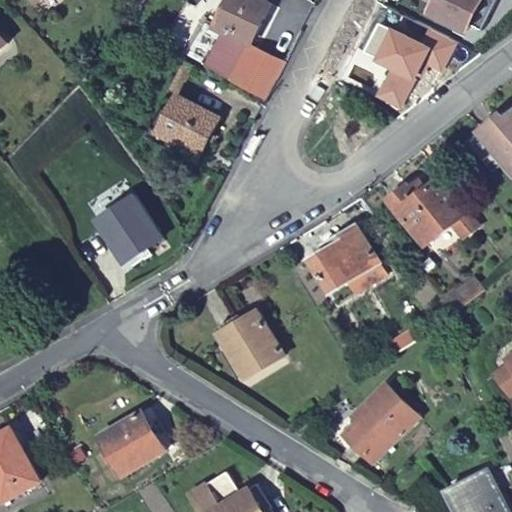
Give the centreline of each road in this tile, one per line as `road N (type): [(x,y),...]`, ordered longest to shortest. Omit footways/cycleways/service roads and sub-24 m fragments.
road 1 (residential): [(379,510),(155,367),(118,323)]
road 2 (residential): [(511,55),(369,166),(269,230)]
road 3 (residential): [(347,0),(261,172),(260,213),(269,230)]
road 4 (residential): [(269,230),(118,323)]
road 5 (residential): [(118,323),(0,389)]
